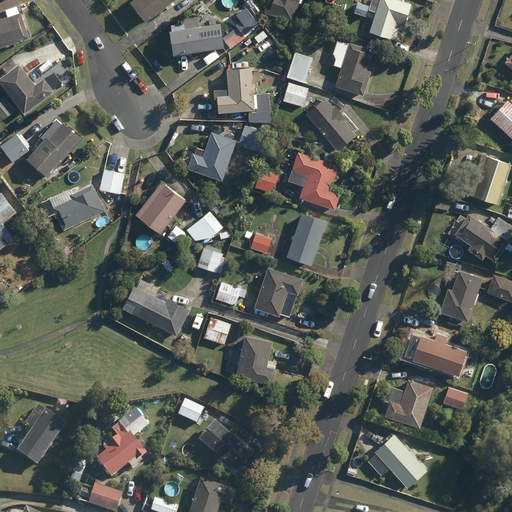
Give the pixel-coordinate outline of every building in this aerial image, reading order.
[(133,0),(130,2),(145,22),(175,0),(133,0)] [(268,0),(265,12),(293,22),(300,0),(268,0)] [(380,0),(370,32),(390,39),(392,33),(398,35),(400,30),(402,30),(411,5),(397,0),(380,0)] [(354,12),(365,17),(369,6),(358,2),(354,12)] [(0,19),(0,47),(29,38),(21,13),(19,14),(16,5),(5,8),(8,17),(0,19)] [(224,38),(231,49),(246,38),(244,36),(259,25),(253,17),(224,38)] [(169,32),(173,56),(224,48),(221,24),(200,27),(198,19),(190,20),(192,28),(184,29),(183,23),(171,25),(172,31),(169,32)] [(255,38),(259,43),(267,37),(263,31),(255,38)] [(336,86),(364,95),(371,72),(367,70),(374,50),(349,43),(349,44),(337,41),(331,60),(335,61),(334,66),(341,68),(336,86)] [(287,77),(304,83),(313,58),(295,52),(287,77)] [(0,78),(0,83),(24,113),(53,91),(43,78),(35,84),(19,63),(0,78)] [(217,96),(218,113),(255,111),(253,68),(227,69),(228,96),(217,96)] [(283,100),(303,107),(309,89),(289,82),(283,100)] [(248,112),(249,123),(270,123),(269,94),(256,94),(256,112),(248,112)] [(0,101),(0,121),(1,122),(15,111),(5,98),(0,101)] [(307,115),(338,151),(357,135),(344,120),(346,118),(335,105),(333,107),(326,99),(307,115)] [(490,119),(511,138),(511,104),(507,100),(490,119)] [(26,159),(48,178),(82,139),(63,123),(61,124),(56,119),(40,138),(42,140),(26,159)] [(239,144),(258,151),(265,132),(245,125),(239,144)] [(187,169),(222,181),(237,141),(211,132),(205,150),(196,146),(194,151),(186,148),(180,163),(189,165),(187,169)] [(0,146),(13,163),(29,151),(16,134),(0,146)] [(299,198),(335,210),(340,194),(330,190),(338,166),(331,163),(333,156),(326,153),(324,161),(298,152),(288,181),(304,186),(299,198)] [(473,196),(498,205),(511,165),(486,156),(473,196)] [(100,190),(121,194),(125,173),(104,169),(100,190)] [(256,188),(273,193),(279,174),(261,169),(256,188)] [(135,215),(160,234),(186,201),(161,182),(135,215)] [(53,208),(64,230),(105,211),(93,184),(69,195),(71,199),(53,208)] [(1,192),(0,192),(0,249),(8,243),(7,242),(13,238),(2,223),(16,213),(1,192)] [(186,230),(194,239),(211,237),(223,227),(210,211),(186,230)] [(287,257),(312,266),(327,222),(301,213),(287,257)] [(485,256),(495,263),(510,242),(469,214),(455,235),(471,246),(468,250),(482,260),(485,256)] [(491,228),(508,239),(511,233),(511,226),(498,217),(491,228)] [(251,247),(267,253),(271,239),(255,234),(251,247)] [(222,254),(201,248),(194,268),(216,275),(222,254)] [(280,313),(290,317),(297,295),(298,295),(303,279),(268,268),(255,307),(279,315),(280,313)] [(440,312),(468,321),(483,279),(459,271),(452,291),(448,290),(440,312)] [(488,293),(511,301),(511,281),(494,275),(488,293)] [(216,299),(236,306),(241,288),(229,284),(231,279),(225,277),(223,283),(222,282),(216,299)] [(133,314),(177,336),(190,310),(167,298),(165,303),(134,287),(127,300),(137,305),(133,314)] [(204,337),(225,345),(231,324),(211,317),(204,337)] [(412,360),(458,375),(466,351),(445,343),(447,336),(436,332),(434,340),(421,335),(412,360)] [(180,341),(188,346),(191,339),(183,335),(180,341)] [(236,377),(273,385),(277,369),(267,366),(272,343),(245,337),(236,377)] [(385,417),(420,428),(433,387),(408,379),(400,405),(389,401),(385,417)] [(444,403),(463,409),(468,394),(449,388),(444,403)] [(178,416),(198,424),(204,408),(185,400),(178,416)] [(17,452),(37,466),(66,424),(45,410),(17,452)] [(97,459),(111,478),(129,464),(133,469),(143,461),(141,459),(147,454),(127,429),(129,428),(127,427),(140,417),(135,411),(112,429),(118,437),(103,448),(106,452),(97,459)] [(139,429),(139,426),(142,427),(144,423),(142,420),(138,419),(136,423),(137,424),(135,423),(131,426),(131,430),(135,432),(139,429)] [(199,441),(238,473),(254,455),(215,422),(199,441)] [(390,468),(407,488),(427,470),(395,434),(375,452),(376,453),(368,461),(369,463),(364,467),(367,471),(373,466),(382,476),(390,468)] [(162,465),(171,467),(173,461),(164,458),(162,465)] [(75,470),(82,472),(85,463),(78,461),(75,470)] [(190,511),(218,511),(221,503),(231,507),(236,491),(201,480),(190,511)] [(89,504),(113,511),(116,511),(123,493),(95,484),(89,504)] [(151,511),(176,511),(179,506),(155,499),(151,511)]
